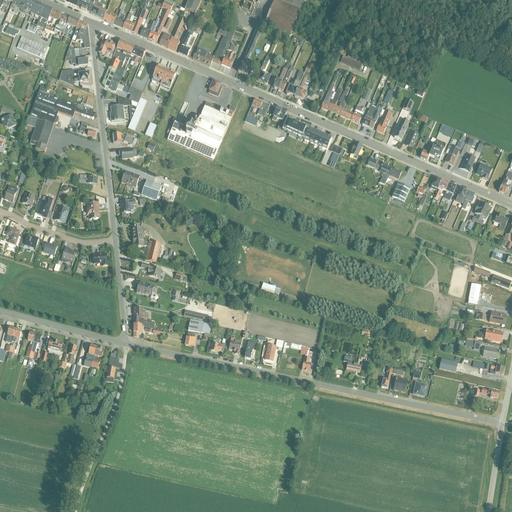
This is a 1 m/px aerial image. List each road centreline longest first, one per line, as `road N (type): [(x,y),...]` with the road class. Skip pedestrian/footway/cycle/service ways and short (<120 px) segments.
road 1 (residential): [(511,205),(93,22)]
road 2 (residential): [(502,423),(125,344)]
road 3 (residential): [(93,22),(115,240)]
road 4 (residential): [(125,344),(117,399),(76,511)]
road 5 (residential): [(125,344),(0,310)]
road 6 (residential): [(115,240),(82,242),(0,210)]
